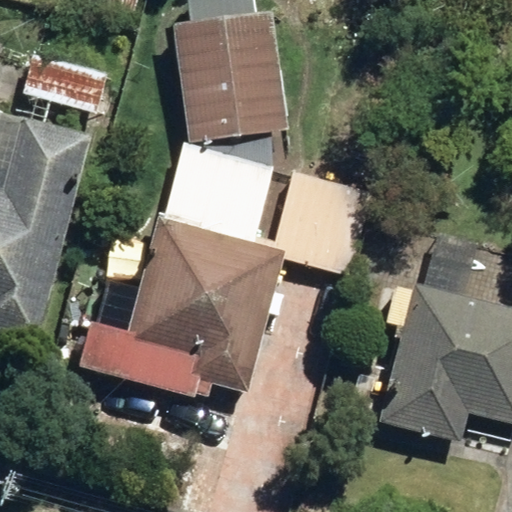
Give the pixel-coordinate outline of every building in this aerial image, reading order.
[(100,0),(98,9),(132,18),(136,0),(100,0)] [(169,28),(184,147),(283,133),(267,15),(169,28)] [(115,71),(36,50),(24,96),(103,117),(115,71)] [(0,336),(28,344),(82,139),(16,121),(0,182),(0,336)] [(189,401),(192,395),(203,398),(206,385),(243,396),(265,317),(274,318),(279,299),(270,296),(279,261),(344,278),(365,194),(288,174),(269,241),(265,240),(252,237),(270,169),(177,145),(158,219),(152,217),(122,335),(90,327),(84,325),(72,371),(189,401)] [(409,291),(390,286),(380,326),(399,331),(376,425),(455,444),(462,416),(511,427),(511,311),(410,287),(409,291)]
